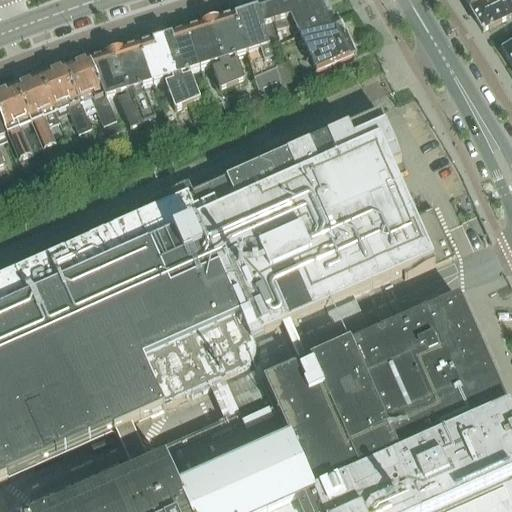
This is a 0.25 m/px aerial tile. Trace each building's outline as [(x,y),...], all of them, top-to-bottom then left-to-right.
[(258,13),(263,29),(291,21),(300,38),(334,23),(322,0),(283,0),(257,9),(258,13)] [(464,0),(469,10),(488,0),(464,0)] [(508,21),(496,0),(488,0),(469,10),(470,12),(483,34),(508,21)] [(511,0),(496,0),(508,21),(511,18),(511,0)] [(258,13),(234,20),(247,57),(249,57),(261,98),(294,84),(289,66),(276,70),(263,29),(258,13)] [(241,59),(247,57),(234,20),(209,27),(232,91),(250,86),(241,59)] [(338,22),(334,23),(300,38),(316,74),(349,59),(350,60),(357,57),(353,50),(350,48),(338,22)] [(209,27),(185,34),(199,72),(215,67),(223,94),(232,91),(209,27)] [(185,34),(161,41),(186,107),(201,102),(193,74),(199,72),(185,34)] [(161,41),(137,49),(152,87),(168,82),(176,110),(186,107),(161,41)] [(511,44),(501,52),(510,67),(511,65),(511,44)] [(141,91),(152,87),(137,49),(113,57),(143,128),(154,124),(141,91)] [(130,133),(143,128),(113,57),(89,65),(105,102),(116,99),(130,133)] [(89,63),(65,73),(78,103),(85,119),(94,115),(103,132),(104,131),(107,139),(119,134),(116,126),(105,102),(89,65),(89,63)] [(64,71),(40,82),(52,111),(57,122),(68,118),(78,140),(81,139),(85,148),(95,143),(85,119),(78,103),(65,73),(64,71)] [(40,82),(16,92),(29,122),(43,154),(56,148),(49,132),(59,128),(57,122),(52,111),(40,82)] [(14,128),(29,122),(16,92),(0,98),(0,119),(19,164),(32,159),(20,131),(16,133),(14,128)] [(247,97),(239,101),(242,108),(250,105),(247,97)] [(224,115),(221,104),(212,107),(215,118),(224,115)] [(249,372),(253,365),(254,358),(253,351),(251,345),(433,266),(434,269),(454,261),(432,212),(414,220),(390,168),(401,164),(380,116),(186,202),(186,201),(0,283),(0,485),(224,387),(233,382),(242,378),(249,372)] [(391,135),(404,130),(400,119),(387,124),(391,135)] [(169,127),(174,139),(185,135),(180,122),(169,127)] [(144,129),(152,149),(158,147),(149,127),(144,129)] [(95,160),(100,170),(113,164),(108,154),(95,160)] [(90,175),(100,170),(95,160),(79,168),(83,178),(90,175)] [(83,178),(79,168),(55,177),(59,187),(83,178)] [(57,189),(52,177),(29,186),(34,198),(57,189)] [(31,198),(27,188),(9,195),(13,205),(31,198)] [(14,208),(13,205),(9,195),(1,198),(6,211),(14,208)] [(511,511),(511,418),(459,301),(264,388),(272,406),(160,456),(165,466),(62,511),(511,511)]
